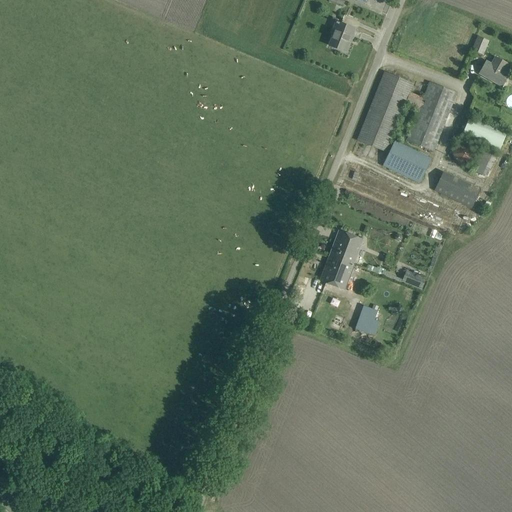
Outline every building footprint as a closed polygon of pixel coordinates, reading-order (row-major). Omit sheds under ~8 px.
[(355,29),(346,25),(336,22),(333,30),(335,31),(329,45),(344,51),(349,36),(351,37),(355,29)] [(484,54),(489,41),(477,37),(472,49),(484,54)] [(491,64),(486,61),(479,73),(502,86),(509,74),(503,71),(508,64),(495,57),(491,64)] [(405,104),(409,92),(413,83),(384,72),(357,140),(386,151),(405,104)] [(424,98),(409,92),(405,104),(419,109),(407,140),(433,151),(456,93),(430,82),(424,98)] [(507,132),(468,116),(460,136),(499,152),(507,132)] [(399,143),(395,141),(383,166),(420,183),(431,158),(404,145),(406,142),(401,139),(399,143)] [(468,140),(450,147),(457,164),(475,157),(468,140)] [(485,176),(497,154),(483,147),(472,169),(485,176)] [(433,191),(471,207),(480,187),(441,171),(433,191)] [(339,231),(330,256),(353,264),(362,240),(339,231)] [(353,264),(330,256),(321,280),(344,289),(353,264)] [(377,267),(377,268),(368,265),(367,269),(375,273),(400,282),(402,279),(382,271),(383,269),(377,267)] [(406,271),(402,281),(421,289),(425,279),(406,271)] [(360,315),(356,329),(377,336),(381,322),(382,323),(385,314),(360,305),(357,314),(360,315)]
